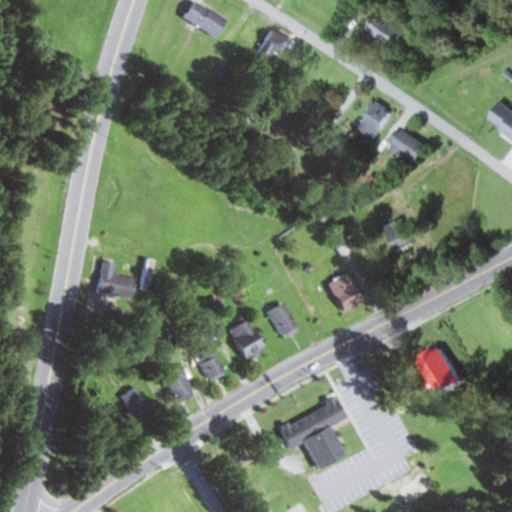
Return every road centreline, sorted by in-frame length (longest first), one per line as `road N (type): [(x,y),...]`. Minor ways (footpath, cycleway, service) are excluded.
road 1 (residential): [(25,511),(96,138),(134,0)]
road 2 (secondary): [(69,511),(266,381),(511,255)]
road 3 (residential): [(511,178),(256,0)]
